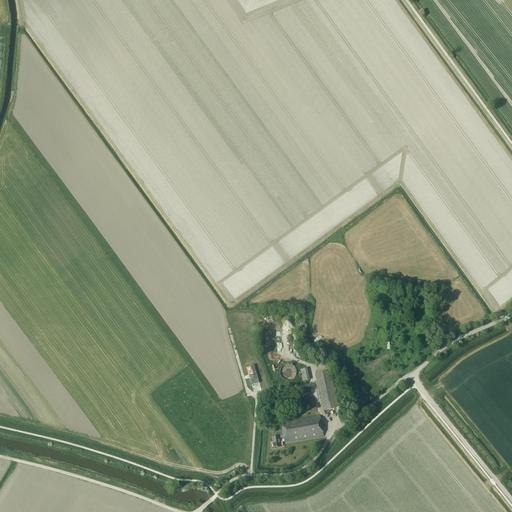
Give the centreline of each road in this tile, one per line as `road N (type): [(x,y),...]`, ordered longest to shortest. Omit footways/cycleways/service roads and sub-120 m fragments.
road 1 (track): [(0,456),(179,511)]
road 2 (track): [(336,427),(300,470),(238,477),(203,507)]
road 3 (track): [(251,474),(257,395),(246,390),(229,329)]
road 4 (track): [(415,381),(511,499)]
road 5 (unclassified): [(415,381),(445,344),(511,311)]
